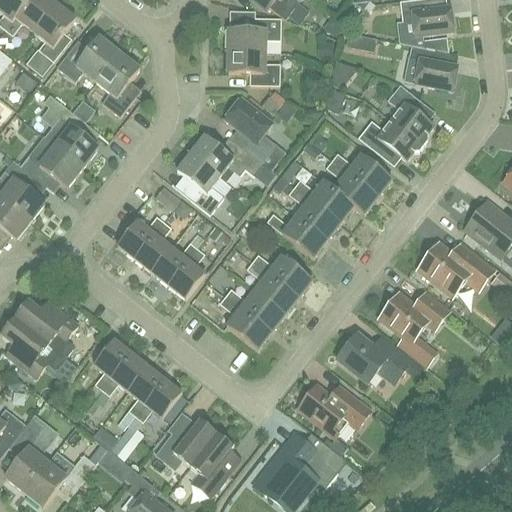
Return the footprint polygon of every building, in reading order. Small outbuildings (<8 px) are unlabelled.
[(0,30),(5,35),(31,0),(0,0),(0,1),(0,16),(4,20),(0,24),(0,30)] [(12,40),(21,28),(34,38),(56,8),(45,0),(31,0),(5,35),(12,40)] [(290,0),(255,0),(286,24),(299,7),(290,0)] [(361,0),(372,9),(379,0),(361,0)] [(416,41),(454,36),(450,12),(427,14),(425,3),(400,6),(403,26),(414,25),(416,41)] [(56,8),(34,38),(44,46),(38,54),(53,66),(71,44),(65,39),(76,24),(56,8)] [(229,57),(264,58),(265,47),(281,48),(281,24),(252,23),(251,36),(229,35),(229,57)] [(425,51),(448,55),(446,40),(424,43),(425,51)] [(96,87),(119,58),(99,41),(85,59),(73,50),(57,72),(75,86),(83,77),(96,87)] [(453,95),(458,71),(434,66),(436,55),(412,50),(404,86),(453,95)] [(0,78),(12,64),(0,55),(0,78)] [(264,70),(264,58),(229,57),(228,79),(250,79),(249,91),(280,92),(280,70),(264,70)] [(140,74),(119,58),(96,87),(109,97),(101,107),(120,121),(137,100),(126,91),(140,74)] [(390,127),(423,153),(428,145),(428,140),(434,131),(413,114),(420,105),(400,89),(388,105),(400,115),(390,127)] [(78,136),(86,127),(52,100),(48,106),(52,110),(50,112),(61,120),(53,131),(63,139),(55,149),(83,171),(98,152),(78,136)] [(242,153),(263,169),(271,175),(286,156),(264,139),(273,128),(241,103),(225,124),(250,143),(243,153),(238,148),(237,149),(242,153)] [(281,112),(269,103),(269,104),(263,110),(274,119),(281,112)] [(378,158),(386,149),(407,166),(414,157),(420,156),(423,153),(390,127),(384,135),(372,126),(358,143),(378,158)] [(192,150),(188,156),(221,181),(229,171),(240,180),(246,173),(254,180),(263,169),(242,153),(234,164),(205,141),(198,149),(192,150)] [(40,186),(47,176),(67,192),(83,171),(55,149),(47,160),(37,152),(22,171),(40,186)] [(221,181),(188,156),(184,161),(184,167),(177,176),(199,193),(191,203),(211,219),(225,201),(213,191),(221,181)] [(333,166),(380,203),(394,186),(362,161),(353,171),(338,159),(333,166)] [(0,201),(30,225),(44,207),(24,191),(32,180),(40,186),(22,171),(13,164),(0,180),(0,201)] [(342,186),(334,195),(356,213),(366,221),(380,203),(333,166),(327,174),(342,186)] [(511,175),(503,187),(511,193),(511,175)] [(356,213),(334,195),(324,188),(316,198),(301,186),(295,193),(343,230),(356,213)] [(172,216),(181,205),(164,191),(155,202),(172,216)] [(297,222),(329,247),(343,230),(295,193),(290,201),(305,212),(297,222)] [(0,231),(15,244),(30,225),(0,201),(0,231)] [(502,262),(511,249),(511,225),(487,206),(465,234),(502,262)] [(329,247),(297,222),(289,232),(274,220),(268,228),(315,265),(329,247)] [(136,264),(165,227),(157,221),(148,233),(139,225),(119,251),(136,264)] [(153,278),(173,252),(163,244),(172,233),(165,227),(136,264),(153,278)] [(255,262),(276,247),(266,232),(245,247),(255,262)] [(221,262),(235,245),(224,236),(210,253),(221,262)] [(182,259),(173,252),(153,278),(170,291),(199,254),(191,248),(182,259)] [(462,251),(454,261),(440,250),(421,275),(455,302),(468,286),(480,296),(495,277),(462,251)] [(199,254),(170,291),(187,305),(207,279),(197,271),(206,260),(199,254)] [(254,268),(300,305),(314,286),(282,262),(275,271),(260,260),(254,268)] [(262,287),(255,297),(286,322),(300,305),(254,268),(248,276),(262,287)] [(505,297),(511,288),(511,283),(501,275),(492,287),(505,297)] [(286,322),(255,297),(247,306),(233,295),(227,302),(273,339),(286,322)] [(437,358),(416,342),(427,328),(435,334),(449,317),(426,299),(416,311),(400,299),(380,323),(404,342),(398,349),(426,372),(437,358)] [(273,339),(227,302),(221,310),(236,321),(228,331),(259,356),(273,339)] [(48,304),(41,313),(30,305),(16,324),(67,362),(75,352),(75,349),(68,345),(80,329),(48,304)] [(14,349),(7,359),(38,383),(50,368),(56,373),(59,372),(67,362),(16,324),(3,340),(14,349)] [(396,388),(413,367),(392,351),(384,360),(358,340),(339,363),(370,387),(380,375),(396,388)] [(102,395),(131,358),(114,344),(94,370),(104,378),(95,389),(102,395)] [(131,358),(102,395),(109,400),(118,389),(128,397),(148,371),(131,358)] [(135,421),(164,384),(148,371),(128,397),(138,404),(129,416),(135,421)] [(162,423),(182,398),(164,384),(135,421),(142,427),(151,415),(162,423)] [(27,415),(39,396),(20,385),(8,403),(27,415)] [(318,389),(299,414),(331,439),(336,443),(348,426),(359,434),(373,416),(353,400),(340,390),(332,400),(318,389)] [(417,416),(427,426),(440,414),(431,404),(417,416)] [(0,441),(11,450),(27,430),(6,414),(0,421),(0,441)] [(25,496),(48,467),(40,460),(49,448),(40,441),(47,431),(34,421),(27,430),(11,450),(23,460),(6,481),(25,496)] [(190,471),(217,437),(200,424),(184,444),(174,437),(156,459),(175,474),(182,465),(190,471)] [(71,444),(80,454),(94,443),(85,433),(71,444)] [(217,437),(190,471),(199,478),(194,484),(196,492),(211,503),(242,463),(231,455),(235,451),(217,437)] [(273,466),(254,489),(266,498),(282,511),(295,511),(302,503),(315,488),(323,495),(346,466),(311,438),(305,446),(295,438),(273,466)] [(72,502),(97,470),(109,454),(97,445),(67,482),(48,467),(25,496),(44,511),(59,492),(72,502)] [(162,511),(146,499),(153,489),(133,473),(125,483),(133,489),(128,495),(140,505),(133,511),(162,511)]
